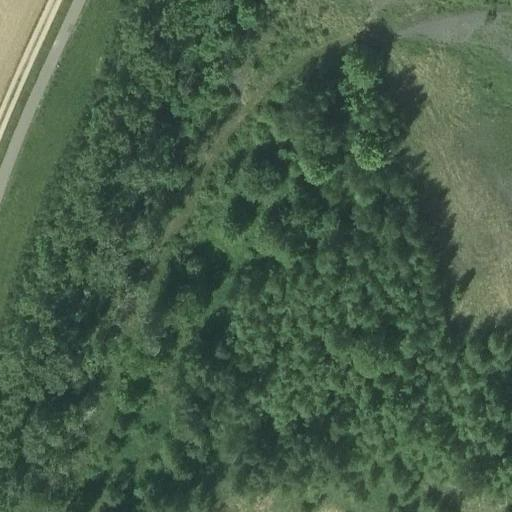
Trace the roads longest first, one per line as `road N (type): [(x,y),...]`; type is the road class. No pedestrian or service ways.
road 1 (track): [(0,198),(83,0)]
road 2 (track): [(0,125),(57,0)]
